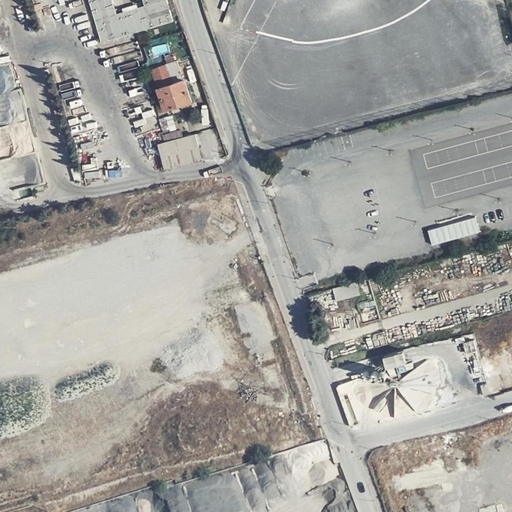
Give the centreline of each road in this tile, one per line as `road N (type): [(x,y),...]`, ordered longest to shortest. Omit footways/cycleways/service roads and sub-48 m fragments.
road 1 (unclassified): [(370,511),(191,0)]
road 2 (unknown): [(140,183),(74,46)]
road 3 (unknown): [(62,193),(25,57)]
